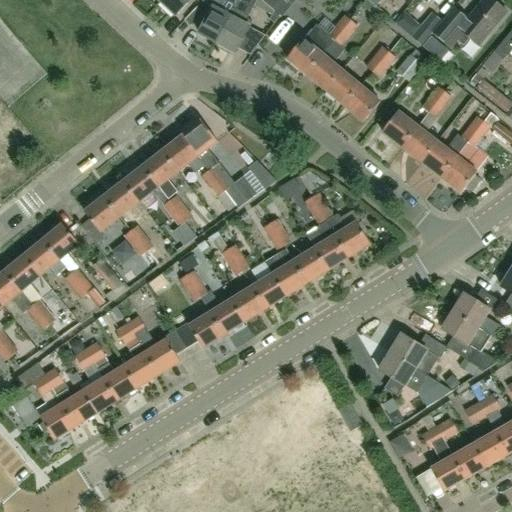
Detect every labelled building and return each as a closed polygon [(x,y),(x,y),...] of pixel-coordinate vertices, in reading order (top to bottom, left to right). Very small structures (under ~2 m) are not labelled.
[(160,0),(160,1),(175,14),(188,0),(160,0)] [(236,0),(224,0),(219,10),(212,6),(199,32),(217,42),(231,17),(240,1),(236,0)] [(217,42),(235,52),(249,27),(251,21),(248,19),(258,0),(240,0),(240,2),(240,1),(231,17),(217,42)] [(261,0),(269,7),(275,11),(280,16),(283,18),(296,2),(297,0),(261,0)] [(383,0),(366,0),(367,0),(377,8),(383,0)] [(478,47),(487,37),(507,12),(492,0),(483,0),(468,19),(455,9),(433,34),(448,46),(455,39),(464,47),(470,39),(478,47)] [(442,2),(429,18),(411,39),(420,47),(439,26),(452,10),(442,2)] [(272,15),(269,21),(275,24),(280,16),(275,11),(272,15)] [(360,27),(352,21),(345,16),(338,25),(344,31),(342,32),(350,39),(360,27)] [(317,25),(305,39),(288,59),(307,75),(324,55),(325,55),(335,42),(343,48),(350,39),(342,32),(344,31),(338,25),(329,35),(317,25)] [(511,59),(511,31),(494,53),(504,61),(508,56),(511,59)] [(433,36),(422,48),(436,60),(447,48),(433,36)] [(402,39),(391,52),(397,58),(402,52),(409,57),(396,73),(409,83),(424,66),(423,65),(427,60),(402,39)] [(0,156),(35,129),(42,138),(77,109),(70,99),(77,93),(57,68),(49,74),(41,64),(49,58),(39,45),(31,52),(23,42),(5,56),(0,60),(0,85),(6,93),(0,97),(0,156)] [(381,63),(388,69),(397,59),(383,48),(376,56),(382,61),(381,63)] [(324,55),(307,75),(326,90),(343,70),(325,55),(324,55)] [(382,61),(376,56),(366,69),(380,80),(388,69),(381,63),(382,61)] [(491,73),(482,65),(466,83),(505,116),(511,107),(511,101),(485,79),(491,73)] [(343,70),(326,90),(345,106),(362,86),(343,70)] [(362,86),(345,106),(364,122),(381,102),(362,86)] [(439,87),(423,108),(430,114),(446,93),(439,87)] [(446,93),(430,114),(436,119),(453,98),(446,93)] [(403,148),(418,127),(398,112),(383,132),(403,148)] [(442,177),(463,193),(467,188),(473,193),(483,180),(476,175),(478,173),(468,165),(479,150),(477,149),(491,129),(511,145),(511,133),(498,123),(500,121),(497,119),(491,114),(442,177)] [(447,149),(438,142),(422,162),(442,177),(484,122),(477,118),(462,138),(458,135),(447,149)] [(220,164),(208,150),(218,142),(202,121),(183,137),(206,167),(205,168),(209,172),(202,177),(209,186),(217,180),(218,182),(225,178),(216,167),(220,164)] [(418,127),(403,148),(422,162),(438,142),(418,127)] [(206,167),(183,137),(163,152),(179,172),(188,165),(196,175),(205,168),(206,167)] [(163,152),(143,167),(151,177),(159,188),(168,200),(176,194),(178,193),(168,180),(179,172),(163,152)] [(236,184),(220,164),(216,167),(225,178),(232,187),(226,192),(237,207),(239,209),(258,195),(244,178),(236,184)] [(143,167),(124,182),(140,202),(159,188),(151,177),(143,167)] [(313,199),(326,221),(334,216),(313,183),(320,179),(311,173),(300,179),(313,199)] [(217,180),(209,186),(218,197),(217,198),(229,213),(237,207),(226,192),(232,187),(225,178),(218,182),(217,180)] [(300,194),(292,181),(278,190),(287,203),(300,194)] [(140,202),(124,182),(104,197),(120,218),(131,233),(125,237),(131,246),(138,241),(140,243),(147,238),(139,227),(141,226),(129,211),(140,202)] [(104,197),(85,212),(101,232),(120,218),(104,197)] [(170,203),(163,208),(170,217),(177,211),(179,213),(186,208),(178,197),(170,203)] [(326,221),(313,199),(305,204),(318,225),(326,221)] [(177,211),(170,217),(179,229),(186,223),(193,217),(186,208),(179,213),(177,211)] [(371,245),(357,223),(347,229),(338,215),(327,222),(350,259),(371,245)] [(247,216),(239,221),(243,228),(252,222),(247,216)] [(278,219),(271,224),(285,246),(293,241),(278,219)] [(325,243),(315,249),(329,272),(350,259),(327,222),(316,229),(325,243)] [(186,223),(179,229),(173,233),(185,248),(197,238),(186,223)] [(63,225),(44,241),(60,261),(79,245),(84,251),(94,244),(81,226),(80,227),(78,224),(68,231),(63,225)] [(271,224),(263,229),(277,251),(285,246),(271,224)] [(243,273),(229,251),(221,237),(213,242),(222,256),(223,256),(235,277),(243,273)] [(138,241),(131,246),(152,272),(158,267),(147,252),(154,247),(147,238),(140,243),(138,241)] [(60,261),(44,241),(24,257),(41,277),(50,269),(58,277),(67,269),(60,261)] [(206,241),(197,247),(203,255),(211,249),(206,241)] [(156,245),(154,247),(147,252),(158,267),(159,266),(158,265),(166,259),(156,245)] [(229,251),(243,273),(250,269),(237,246),(229,251)] [(329,272),(315,249),(294,262),(308,285),(329,272)] [(193,255),(180,264),(187,274),(200,265),(193,255)] [(24,257),(6,272),(22,292),(41,277),(24,257)] [(105,296),(110,303),(129,289),(124,283),(123,284),(103,260),(93,267),(113,291),(105,296)] [(220,262),(208,268),(214,279),(226,274),(220,262)] [(308,285),(294,262),(273,275),(287,297),(308,285)] [(78,269),(64,281),(72,291),(86,279),(78,269)] [(195,271),(188,276),(202,299),(211,313),(225,336),(245,323),(231,301),(221,307),(211,291),(208,292),(195,271)] [(511,271),(502,287),(511,292),(511,271)] [(6,272),(0,276),(0,303),(3,308),(11,301),(24,315),(27,313),(33,307),(22,292),(6,272)] [(287,297),(273,275),(252,288),(266,310),(287,297)] [(188,276),(180,281),(194,304),(202,299),(188,276)] [(95,289),(86,279),(72,291),(81,301),(88,295),(95,289)] [(252,288),(231,301),(245,323),(266,310),(252,288)] [(107,304),(95,289),(88,295),(100,309),(107,304)] [(464,295),(453,313),(492,337),(500,325),(486,318),(490,311),(464,295)] [(49,311),(40,301),(33,307),(27,313),(35,323),(49,311)] [(123,317),(117,307),(111,311),(117,321),(123,317)] [(57,321),(49,311),(35,323),(44,333),(57,321)] [(211,313),(190,326),(200,343),(204,349),(225,336),(211,313)] [(492,337),(453,313),(452,315),(449,314),(446,315),(442,321),(443,324),(445,326),(442,330),(468,346),(461,357),(465,360),(484,372),(498,363),(482,353),(492,337)] [(177,357),(166,340),(157,346),(139,318),(128,325),(136,339),(137,339),(140,345),(159,376),(181,362),(177,357)] [(200,343),(190,326),(188,324),(165,338),(166,340),(177,357),(200,343)] [(136,339),(128,325),(117,332),(126,345),(136,339)] [(0,350),(11,341),(2,331),(0,332),(0,350)] [(402,335),(391,353),(416,370),(428,377),(439,359),(428,351),(402,335)] [(19,351),(11,341),(0,350),(0,355),(6,362),(19,351)] [(74,352),(79,353),(83,351),(84,346),(82,342),(77,341),(73,343),(72,348),(74,352)] [(97,343),(86,350),(96,365),(107,358),(97,343)] [(135,360),(124,366),(138,389),(159,376),(140,345),(129,351),(135,360)] [(502,354),(506,357),(511,354),(511,349),(507,346),(502,349),(502,354)] [(96,365),(86,350),(75,358),(85,372),(96,365)] [(409,381),(421,388),(428,377),(416,370),(391,353),(380,371),(406,387),(409,381)] [(48,354),(28,364),(33,375),(53,365),(48,354)] [(484,372),(465,360),(459,369),(473,377),(473,376),(475,377),(484,372)] [(138,389),(124,366),(115,372),(110,363),(98,371),(104,379),(103,379),(117,402),(138,389)] [(56,369),(45,376),(53,390),(54,389),(64,383),(56,369)] [(45,376),(33,382),(42,397),(53,390),(45,376)] [(452,391),(460,385),(453,376),(445,383),(452,391)] [(117,402),(103,379),(82,392),(96,415),(117,402)] [(441,384),(420,397),(427,408),(453,392),(452,391),(441,384)] [(62,405),(76,428),(96,415),(82,392),(73,398),(68,390),(57,397),(62,405)] [(494,395),(479,403),(488,418),(502,409),(494,395)] [(488,418),(479,403),(465,411),(473,426),(488,418)] [(351,433),(363,426),(351,404),(339,411),(351,433)] [(76,428),(62,405),(40,418),(54,441),(76,428)] [(388,417),(394,427),(404,421),(400,414),(395,413),(388,417)] [(451,419),(436,428),(466,480),(487,468),(474,446),(454,457),(445,442),(459,434),(451,419)] [(511,423),(495,433),(508,456),(511,453),(511,423)] [(466,480),(436,428),(422,436),(430,450),(434,449),(442,464),(431,470),(444,493),(466,480)] [(495,433),(474,446),(487,468),(508,456),(495,433)] [(215,447),(160,479),(178,511),(231,511),(214,482),(230,473),(215,447)] [(344,462),(263,509),(264,511),(348,511),(378,495),(350,448),(339,454),(344,462)]
